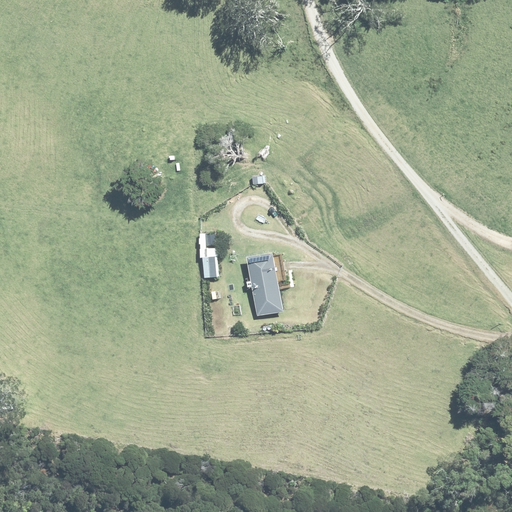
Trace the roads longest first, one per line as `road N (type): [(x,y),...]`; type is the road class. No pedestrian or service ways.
road 1 (unclassified): [(511,292),(372,117),(320,0)]
road 2 (track): [(511,239),(467,214),(410,162)]
